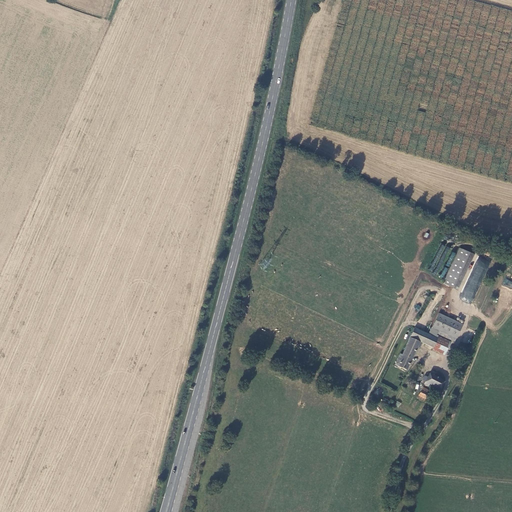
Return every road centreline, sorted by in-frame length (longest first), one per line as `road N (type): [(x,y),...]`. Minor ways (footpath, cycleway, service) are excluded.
road 1 (primary): [(168,511),(249,207),(293,0)]
road 2 (unclassified): [(392,511),(411,446),(447,393),(447,378)]
